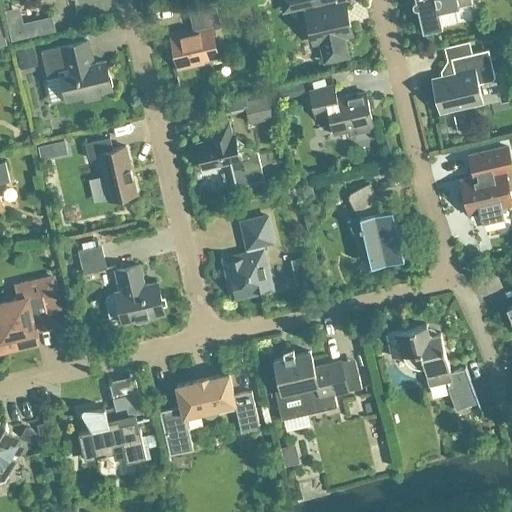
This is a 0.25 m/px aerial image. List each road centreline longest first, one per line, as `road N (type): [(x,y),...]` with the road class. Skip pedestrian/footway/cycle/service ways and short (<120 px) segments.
road 1 (residential): [(206,336),(127,0)]
road 2 (residential): [(455,278),(381,0)]
road 3 (residential): [(206,336),(455,278)]
road 4 (residential): [(206,336),(0,383)]
road 5 (residential): [(511,419),(455,278)]
